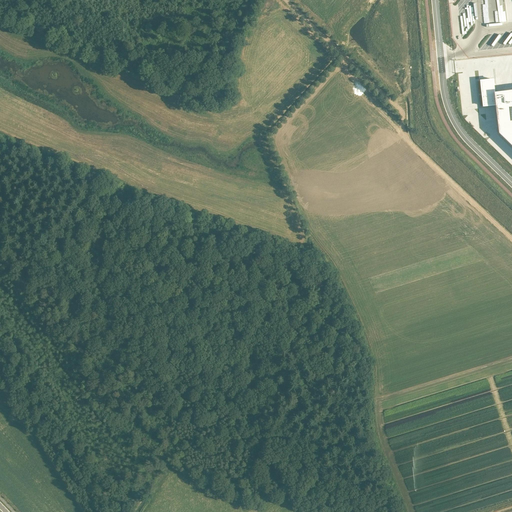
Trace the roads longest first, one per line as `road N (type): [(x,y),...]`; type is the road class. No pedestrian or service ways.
road 1 (tertiary): [(434,0),(449,112),(511,182)]
road 2 (unclassified): [(377,89),(287,0)]
